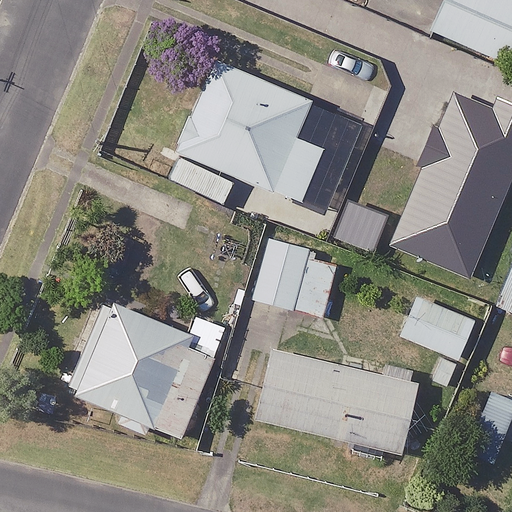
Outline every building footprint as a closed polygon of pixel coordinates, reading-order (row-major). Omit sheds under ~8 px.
[(511,60),(511,0),(438,0),(428,23),(511,61),(511,60)] [(336,105),(211,52),(173,142),(299,194),(336,105)] [(339,251),(269,230),(250,293),(320,314),(339,251)] [(511,257),(493,299),(511,307),(511,257)] [(473,310),(414,287),(397,330),(457,352),(473,310)] [(217,341),(106,293),(67,383),(178,431),(217,341)] [(414,376),(270,341),(253,411),(398,445),(414,376)]
